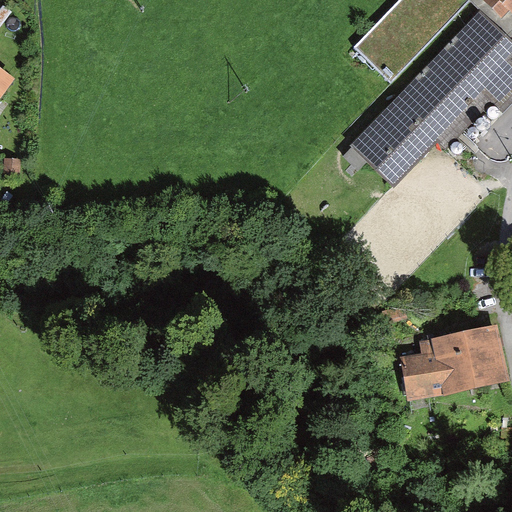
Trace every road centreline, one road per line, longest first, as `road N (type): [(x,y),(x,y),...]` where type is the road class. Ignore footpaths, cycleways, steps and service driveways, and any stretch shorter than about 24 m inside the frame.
road 1 (residential): [(511,207),(504,285),(511,352)]
road 2 (track): [(425,511),(490,498),(511,447)]
